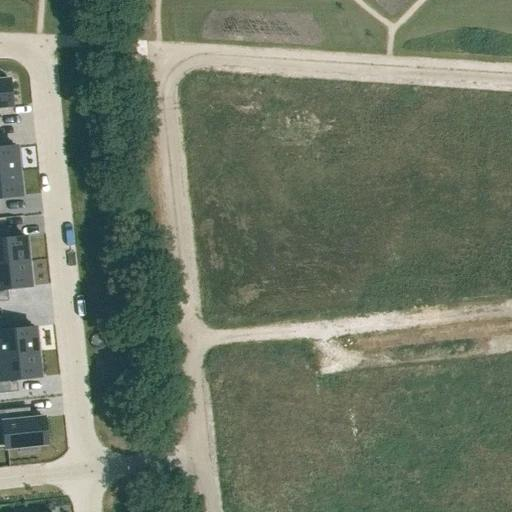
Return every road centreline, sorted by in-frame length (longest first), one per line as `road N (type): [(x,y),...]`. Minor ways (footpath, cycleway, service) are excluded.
road 1 (residential): [(191,341),(164,89),(175,64),(196,57),(511,77)]
road 2 (residential): [(86,469),(45,73),(37,53),(0,48)]
road 3 (residential): [(511,344),(332,361),(329,327)]
road 4 (residential): [(329,327),(511,309)]
road 5 (residential): [(191,341),(329,327)]
